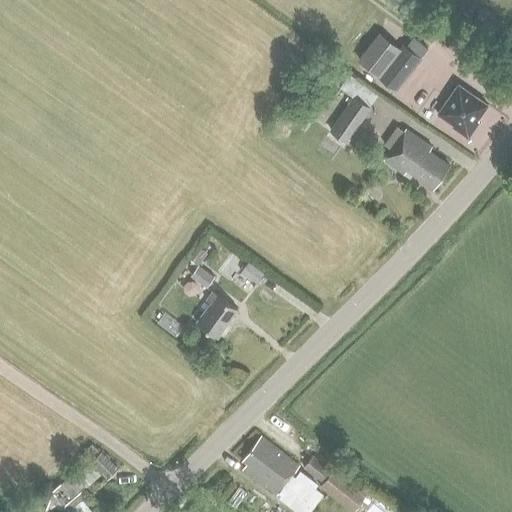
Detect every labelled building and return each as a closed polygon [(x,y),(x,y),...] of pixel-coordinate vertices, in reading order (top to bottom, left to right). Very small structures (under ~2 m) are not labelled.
[(483,9),(472,24),(497,43),(509,28),(483,9)] [(407,46),(421,59),(431,47),(416,35),(407,46)] [(421,60),(402,45),(376,77),(396,92),(421,60)] [(467,139),(477,124),(475,122),(487,106),(457,85),(436,115),(452,126),(451,128),(467,139)] [(352,97),(328,131),(345,143),(369,110),(352,97)] [(406,130),(404,133),(396,127),(384,144),(392,149),(383,161),(403,175),(406,171),(431,189),(448,166),(428,151),(431,148),(406,130)] [(192,260),(198,264),(206,252),(200,248),(192,260)] [(256,285),(264,275),(247,263),(240,273),(256,285)] [(190,277),(207,288),(215,276),(198,265),(190,277)] [(196,325),(217,340),(237,312),(213,294),(207,302),(210,305),(196,325)] [(241,472),(274,498),(297,469),(260,440),(243,462),(247,465),(241,472)] [(118,471),(101,454),(100,455),(92,447),(83,456),(108,481),(118,471)] [(309,455),(298,469),(319,485),(330,472),(309,455)] [(89,511),(80,501),(85,497),(80,492),(99,477),(84,459),(65,474),(68,478),(37,503),(41,507),(45,504),(49,508),(54,504),(60,511),(26,511),(25,510),(22,511),(89,511)] [(322,484),(319,488),(349,511),(351,511),(367,492),(335,467),(331,473),(322,484)] [(319,496),(309,486),(295,501),(306,511),(319,496)]
